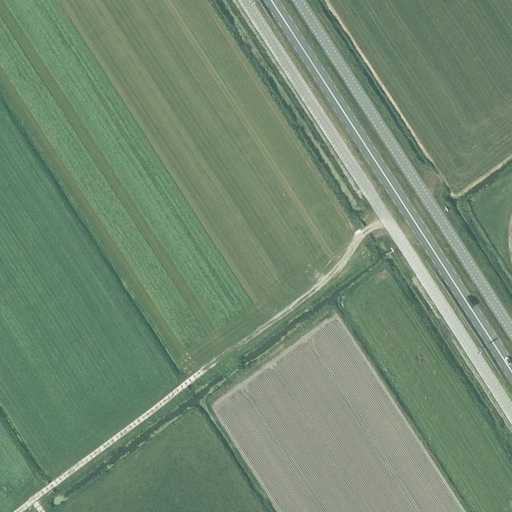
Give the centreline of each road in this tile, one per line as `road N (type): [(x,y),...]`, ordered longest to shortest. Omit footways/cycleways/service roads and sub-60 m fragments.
road 1 (unclassified): [(511,415),(244,0)]
road 2 (primary): [(511,372),(270,0)]
road 3 (unclassified): [(511,330),(297,0)]
road 4 (track): [(202,371),(316,290),(365,231),(443,174)]
road 5 (track): [(202,371),(32,500),(40,511)]
